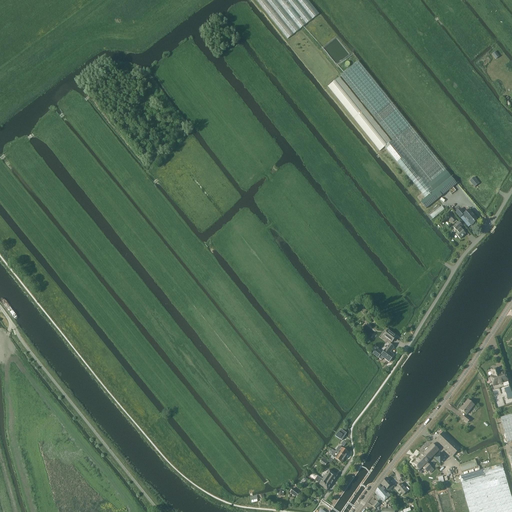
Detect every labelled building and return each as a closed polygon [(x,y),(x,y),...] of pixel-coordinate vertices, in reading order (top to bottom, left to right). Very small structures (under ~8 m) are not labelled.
[(307,0),(256,0),(288,39),(318,14),(307,0)] [(457,184),(451,177),(358,61),(340,75),(393,141),(385,148),(426,198),(421,202),(426,208),(457,184)] [(328,87),(380,151),(391,142),(340,77),(328,87)] [(479,183),(474,177),(470,181),(475,187),(479,183)] [(430,216),(433,220),(445,210),(441,206),(430,216)] [(471,225),(472,226),(478,220),(469,209),(465,213),(460,208),(456,212),(469,227),(471,225)] [(450,213),(446,217),(452,223),(456,219),(450,213)] [(466,233),(461,228),(463,226),(458,222),(453,227),(458,232),(456,234),(460,238),(466,233)] [(384,336),(392,342),(396,336),(388,330),(384,336)] [(382,360),(384,358),(389,362),(394,355),(390,352),(394,347),(390,344),(386,349),(382,354),(377,349),(374,354),(375,354),(374,355),(382,360)] [(498,369),(497,369),(496,369),(496,368),(495,368),(494,368),(493,368),(493,369),(492,369),(492,370),(492,371),(491,371),(493,376),(491,377),(493,385),(507,380),(504,372),(499,374),(498,369)] [(467,415),(474,406),(468,400),(460,410),(467,415)] [(508,442),(511,441),(511,414),(500,418),(508,442)] [(337,437),(342,441),(347,434),(341,430),(338,434),(339,434),(337,437)] [(452,457),(459,450),(442,433),(435,441),(452,457)] [(434,470),(427,463),(439,451),(432,444),(413,464),(420,471),(423,468),(427,472),(428,470),(431,473),(434,470)] [(342,448),(338,453),(345,457),(349,452),(342,448)] [(345,457),(338,453),(336,451),(333,456),(335,458),(342,463),(345,457)] [(446,458),(440,452),(434,458),(440,464),(446,458)] [(462,472),(478,466),(475,460),(460,465),(462,472)] [(511,511),(511,499),(504,471),(502,464),(483,470),(460,476),(460,477),(455,478),(456,483),(461,482),(469,511),(511,511)] [(343,511),(344,511),(343,511),(344,511),(345,509),(346,509),(346,508),(347,507),(346,507),(347,506),(348,506),(348,505),(349,504),(354,497),(357,493),(357,492),(360,489),(360,488),(362,485),(363,484),(364,483),(364,482),(374,468),(374,467),(373,467),(372,467),(371,468),(371,469),(369,472),(368,472),(366,476),(365,476),(364,478),(364,479),(363,479),(355,491),(352,495),(347,503),(347,504),(346,504),(340,511),(343,511)] [(337,475),(333,472),(329,470),(327,472),(323,479),(326,481),(327,480),(329,477),(334,480),(337,475)] [(329,482),(327,480),(326,481),(323,479),(318,476),(315,480),(320,483),(319,484),(327,490),(331,484),(328,483),(329,482)] [(381,484),(382,485),(386,490),(392,484),(387,477),(381,484)] [(408,491),(401,483),(395,488),(398,491),(399,490),(403,495),(408,491)] [(386,491),(386,490),(382,485),(381,485),(380,485),(375,492),(375,493),(383,502),(384,501),(386,504),(392,498),(390,496),(386,491)]
